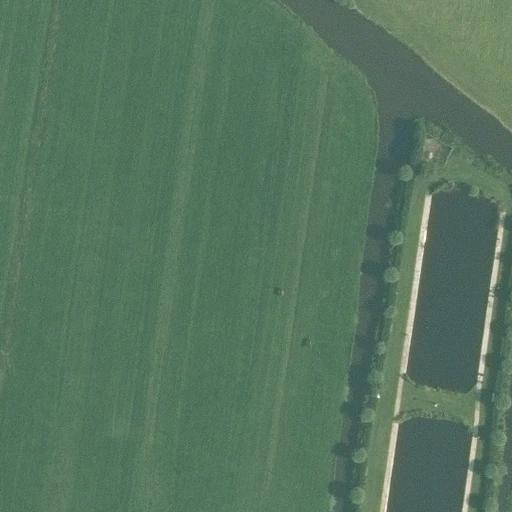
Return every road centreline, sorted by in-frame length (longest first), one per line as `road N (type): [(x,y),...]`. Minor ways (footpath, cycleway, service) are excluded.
road 1 (track): [(147,511),(149,409),(221,0)]
road 2 (track): [(511,103),(378,0)]
